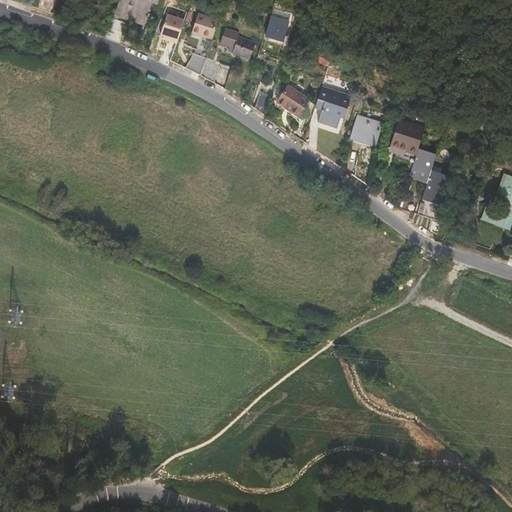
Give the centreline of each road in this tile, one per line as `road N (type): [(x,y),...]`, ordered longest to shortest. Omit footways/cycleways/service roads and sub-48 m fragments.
road 1 (residential): [(511,274),(433,249),(193,85),(119,49),(0,9)]
road 2 (track): [(136,491),(326,347)]
road 3 (unclassified): [(210,511),(129,490),(54,511)]
road 4 (track): [(326,347),(412,292),(433,249)]
